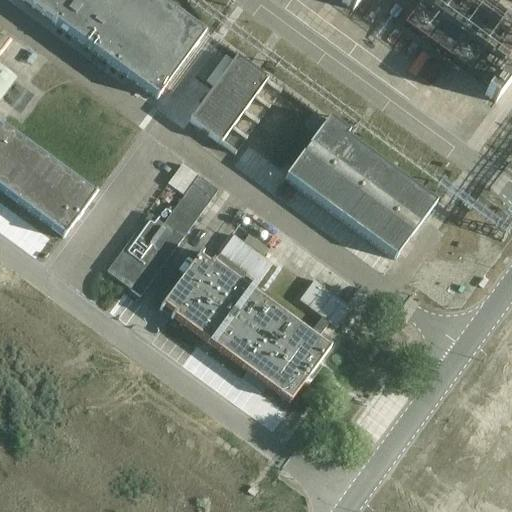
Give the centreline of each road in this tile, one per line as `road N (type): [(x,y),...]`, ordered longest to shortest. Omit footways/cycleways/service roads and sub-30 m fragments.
road 1 (unknown): [(465,348),(158,121)]
road 2 (unknown): [(511,189),(250,0)]
road 3 (unclassified): [(346,511),(511,285)]
road 4 (unknown): [(158,121),(0,5)]
road 5 (unknown): [(158,121),(47,282)]
road 6 (unknown): [(245,0),(158,121)]
